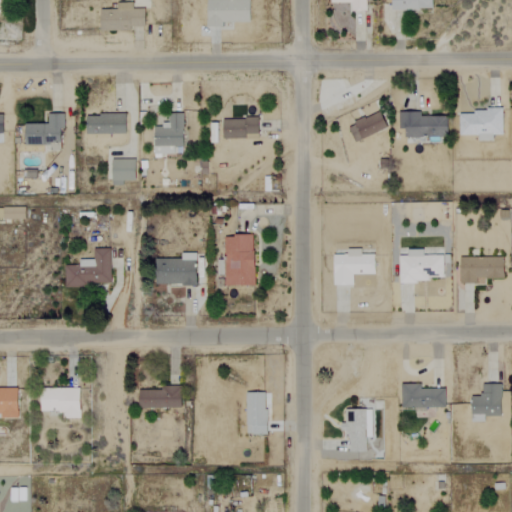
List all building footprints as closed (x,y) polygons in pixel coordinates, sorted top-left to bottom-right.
[(251,23),(250,0),(207,0),(207,27),(223,27),(223,22),(251,23)] [(330,0),(331,3),(351,3),(351,12),(368,11),(367,0),(330,0)] [(433,10),(432,0),(391,0),(392,10),(433,10)] [(133,10),(133,3),(117,4),(117,10),(101,10),(101,30),(145,29),(145,9),(133,10)] [(502,110),(460,111),(460,135),(478,135),(478,141),(493,141),(493,135),(502,135),(502,110)] [(421,112),(399,111),(398,128),(405,129),(405,136),(447,137),(448,116),(421,115),(421,112)] [(348,125),(355,141),(387,128),(380,112),(348,125)] [(183,113),(169,113),(169,125),(154,126),(155,154),(184,154),(183,113)] [(61,114),(47,114),(47,123),(25,124),(25,146),(62,146),(61,114)] [(126,133),(126,114),(86,114),(86,133),(126,133)] [(259,138),(258,118),(222,118),(222,139),(259,138)] [(135,160),(112,159),(112,185),(123,185),(123,180),(135,181),(135,160)] [(25,219),(26,207),(3,207),(3,219),(25,219)] [(225,286),(254,285),(253,235),(224,236),(225,286)] [(65,286),(112,285),(111,248),(95,249),(95,266),(65,266),(65,286)] [(333,255),(334,285),(354,285),(353,274),(376,274),(375,254),(362,254),(362,248),(348,249),(348,254),(333,255)] [(399,255),(400,281),(443,280),(443,255),(424,255),(423,248),(408,248),(408,255),(399,255)] [(181,259),(155,258),(154,284),(196,285),(197,253),(181,252),(181,259)] [(504,278),(504,258),(461,257),(460,283),(477,283),(477,277),(504,278)] [(446,407),(446,388),(422,389),(422,384),(402,384),(403,408),(446,407)] [(485,422),(485,416),(501,416),(501,384),(483,384),(482,396),(472,396),(471,422),(485,422)] [(182,407),(182,386),(156,386),(156,390),(140,390),(140,408),(182,407)] [(0,417),(18,417),(18,387),(0,387),(0,417)] [(81,389),(40,388),(39,410),(64,411),(63,418),(80,418),(81,389)] [(267,434),(267,392),(246,392),(247,434),(267,434)] [(366,452),(366,438),(371,438),(371,409),(345,409),(346,452),(366,452)]
